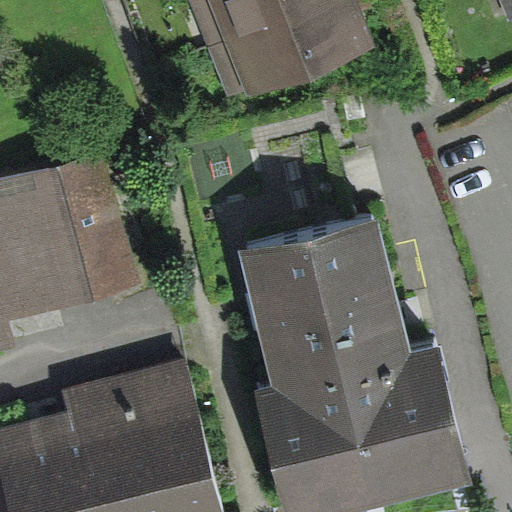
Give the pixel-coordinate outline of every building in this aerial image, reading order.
[(188,0),(232,113),(372,59),(360,27),(353,9),(349,0),(188,0)] [(511,0),(500,0),(511,26),(511,25),(511,0)] [(107,155),(0,181),(0,348),(15,345),(7,312),(138,281),(107,155)] [(367,217),(231,249),(263,379),(256,381),(291,506),(353,491),(422,473),(472,459),(420,339),(399,344),(367,217)] [(185,350),(63,381),(69,401),(0,416),(0,455),(14,511),(226,511),(189,366),(185,350)]
